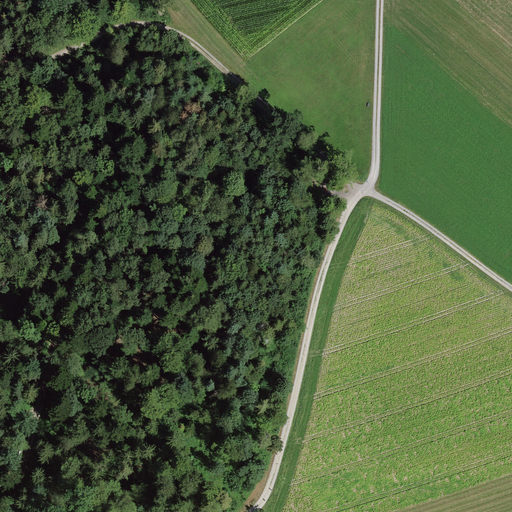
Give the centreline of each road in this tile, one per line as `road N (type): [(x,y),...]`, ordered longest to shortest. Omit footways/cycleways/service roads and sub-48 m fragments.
road 1 (track): [(0,83),(123,23),(157,23),(369,190),(511,289)]
road 2 (track): [(0,144),(61,173),(83,216),(13,511)]
road 3 (track): [(254,511),(270,493),(342,211),(369,190)]
road 4 (track): [(380,0),(369,190)]
